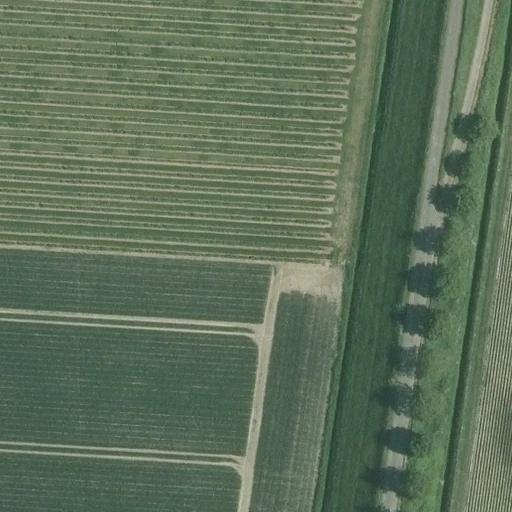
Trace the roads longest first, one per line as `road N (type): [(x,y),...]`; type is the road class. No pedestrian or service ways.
road 1 (tertiary): [(458,0),(420,283)]
road 2 (tertiary): [(389,511),(420,283)]
